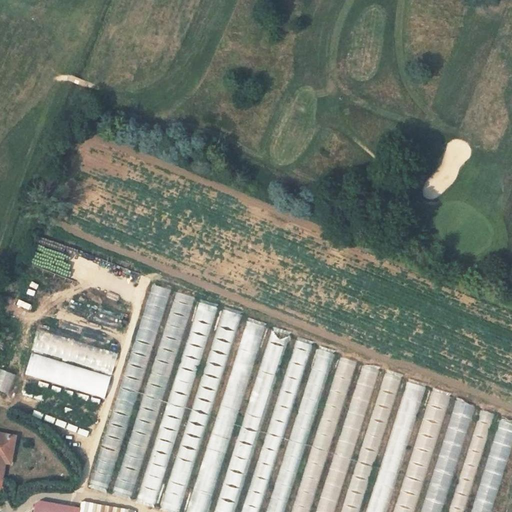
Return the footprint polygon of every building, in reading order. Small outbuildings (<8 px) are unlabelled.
[(32,265),(85,283),(95,255),(42,236),(32,265)] [(147,280),(94,488),(137,499),(136,502),(160,508),(160,509),(170,511),(185,511),(237,309),(220,305),(220,303),(195,297),(195,295),(171,289),(171,286),(147,280)] [(241,319),(191,511),(239,511),(286,330),(266,325),(241,319)] [(37,331),(26,378),(108,397),(119,350),(37,331)] [(261,511),(311,341),(294,336),(243,511),(261,511)] [(268,511),(286,511),(332,349),(316,344),(268,511)] [(292,511),(311,511),(356,358),(339,353),(292,511)] [(335,511),(378,365),(361,360),(316,511),(335,511)] [(0,386),(10,390),(16,374),(0,367),(0,386)] [(384,368),(342,511),(360,511),(401,373),(384,368)] [(366,511),(387,511),(424,385),(405,379),(366,511)] [(427,386),(395,511),(416,511),(447,391),(427,386)] [(421,511),(443,511),(473,402),(453,396),(421,511)] [(56,411),(55,419),(67,421),(69,407),(60,406),(59,411),(56,411)] [(491,511),(511,437),(511,419),(496,415),(497,411),(478,406),(448,511),(491,511)] [(0,433),(0,485),(1,486),(6,457),(11,458),(15,436),(0,433)] [(95,511),(104,511),(105,511),(110,511),(134,511),(135,510),(97,503),(95,511)]
